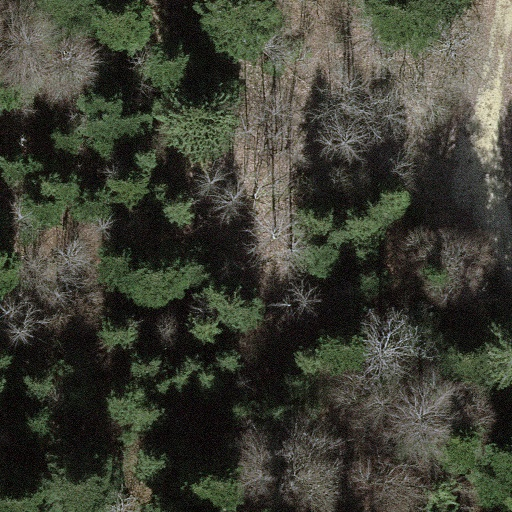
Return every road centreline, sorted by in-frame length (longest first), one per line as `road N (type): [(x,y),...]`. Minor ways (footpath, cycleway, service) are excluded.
road 1 (track): [(87,0),(486,198)]
road 2 (track): [(511,279),(486,198),(511,3)]
